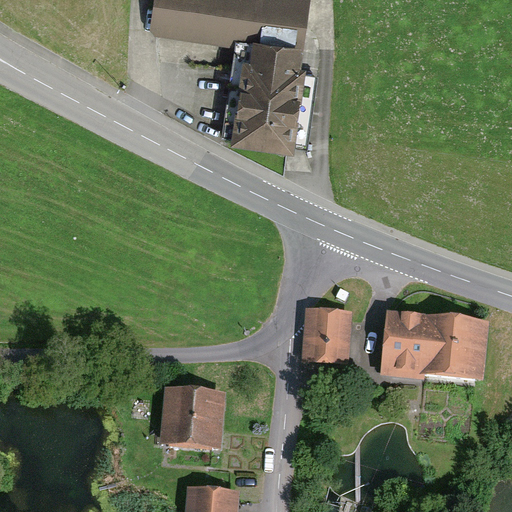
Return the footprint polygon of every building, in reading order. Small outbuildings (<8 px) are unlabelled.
[(304,1),(297,0),(154,0),(151,34),(240,44),(298,51),(304,1)] [(298,51),(240,44),(229,143),(286,150),(298,51)] [(353,317),(309,314),(306,363),(349,365),(353,317)] [(484,332),(389,325),(385,381),(480,388),(484,332)] [(222,406),(163,402),(160,453),(219,456),(222,406)] [(233,511),(234,501),(186,500),(185,511),(233,511)]
